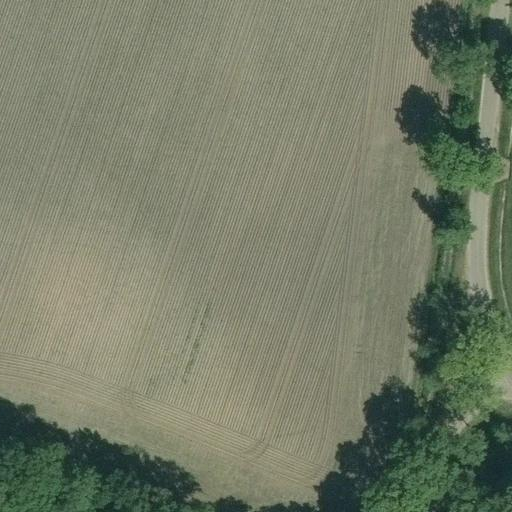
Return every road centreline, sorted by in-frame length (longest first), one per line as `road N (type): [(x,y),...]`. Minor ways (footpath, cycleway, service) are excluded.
road 1 (unclassified): [(511,372),(483,311),(476,224),(501,0)]
road 2 (unclassified): [(427,511),(454,430),(511,380)]
